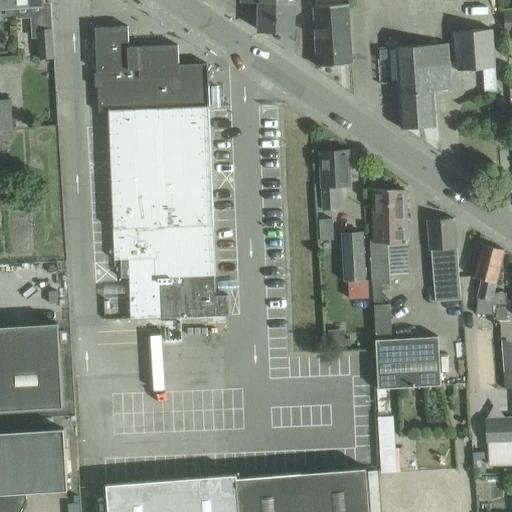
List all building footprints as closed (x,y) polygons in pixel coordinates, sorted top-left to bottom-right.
[(44,30),(42,4),(42,0),(14,0),(15,6),(15,19),(31,18),(32,39),(38,38),(37,31),(44,30)] [(240,0),(241,3),(259,3),(259,31),(293,32),(293,4),(298,4),(297,0),(240,0)] [(313,6),(316,46),(317,66),(352,64),(348,4),(313,6)] [(511,10),(503,11),(504,34),(511,33),(511,10)] [(216,295),(208,85),(207,65),(178,66),(178,45),(128,47),(128,26),(95,27),(98,112),(108,112),(114,260),(120,260),(121,278),(128,278),(130,320),(229,316),(228,295),(216,295)] [(457,70),(494,68),(491,29),(455,32),(457,70)] [(51,30),(44,30),(37,31),(38,38),(39,59),(52,58),(51,30)] [(396,47),(400,109),(401,129),(436,126),(433,91),(451,90),(448,43),(396,47)] [(390,50),(380,51),(380,61),(385,60),(390,55),(390,50)] [(15,55),(0,56),(0,66),(16,65),(15,55)] [(11,98),(0,99),(0,141),(14,140),(11,98)] [(350,185),(349,170),(348,150),(320,152),(321,172),(323,210),(339,209),(337,185),(350,185)] [(369,243),(371,287),(389,287),(388,245),(407,244),(406,190),(373,188),(373,242),(369,243)] [(456,246),(455,238),(454,218),(428,220),(430,249),(431,249),(436,299),(460,297),(456,246)] [(343,262),(345,282),(350,281),(364,281),(361,232),(342,234),(342,237),(345,237),(345,262),(343,262)] [(478,264),(474,277),(482,279),(478,297),(476,315),(493,316),(492,305),(506,305),(506,292),(493,293),(494,287),(499,269),(503,250),(482,244),(478,264)] [(364,281),(350,281),(351,299),(370,298),(368,280),(364,281)] [(390,305),(374,305),(382,472),(396,472),(394,417),(391,417),(389,388),(393,388),(442,386),(440,337),(392,339),(390,305)] [(0,410),(63,407),(58,323),(0,326),(0,410)] [(486,331),(486,339),(498,339),(498,331),(486,331)] [(343,332),(329,333),(330,347),(344,346),(343,332)] [(511,414),(488,416),(490,463),(511,461),(511,414)] [(68,491),(67,471),(64,429),(0,432),(0,511),(20,511),(27,500),(26,493),(68,491)] [(300,473),(303,511),(369,511),(366,468),(300,473)] [(303,511),(300,473),(237,478),(236,478),(238,511),(303,511)] [(237,474),(171,479),(173,511),(238,511),(236,478),(237,478),(237,474)] [(173,511),(171,479),(106,484),(108,511),(173,511)]
